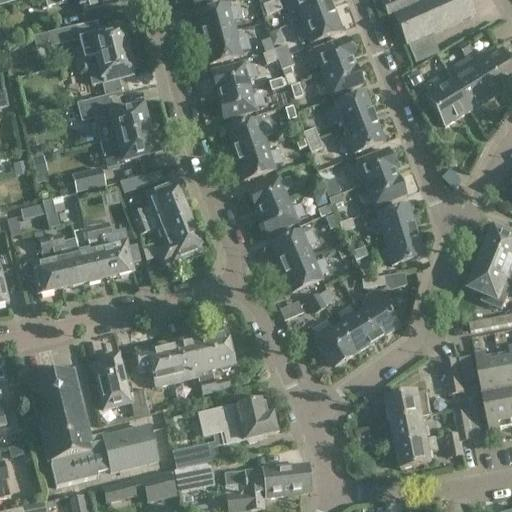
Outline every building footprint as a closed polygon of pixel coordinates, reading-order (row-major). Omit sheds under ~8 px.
[(43,0),(46,9),(68,3),(68,2),(67,0),(43,0)] [(67,0),(68,2),(74,0),(79,0),(83,12),(115,4),(114,1),(114,0),(67,0)] [(289,15),(297,12),(301,20),(332,8),(328,0),(291,0),(284,3),(289,15)] [(379,0),(387,17),(393,14),(418,6),(417,4),(415,0),(390,0),(391,0),(390,0),(379,0)] [(473,17),(465,0),(431,0),(418,6),(393,14),(394,16),(407,46),(473,17)] [(277,1),(263,6),(267,16),(281,11),(277,1)] [(238,8),(229,10),(228,6),(196,14),(202,40),(235,32),(232,23),(241,21),(238,8)] [(300,44),(309,41),(310,45),(341,33),(332,8),(301,20),(304,29),(296,32),(300,44)] [(76,65),(87,62),(96,60),(127,52),(121,28),(78,39),(75,28),(47,35),(50,47),(79,40),(81,51),(73,54),(76,65)] [(241,57),(240,53),(249,51),(246,38),(237,41),(235,32),(202,40),(209,66),(241,57)] [(313,52),(314,56),(306,59),(310,70),(318,67),(322,76),(353,64),(344,40),(313,52)] [(277,60),(281,70),(290,67),(293,66),(285,45),(273,50),(277,60)] [(464,57),(470,53),(465,45),(458,49),(464,57)] [(261,54),(265,65),(277,60),(273,50),(261,54)] [(133,76),(127,52),(96,60),(87,62),(90,71),(88,72),(92,87),(102,84),(105,97),(120,93),(117,80),(133,76)] [(460,64),(465,74),(471,70),(472,71),(473,70),(481,82),(493,75),(503,92),(511,87),(511,71),(500,52),(478,65),(473,57),(460,64)] [(78,74),(88,72),(90,71),(87,62),(76,65),(78,74)] [(321,98),(329,95),(331,99),(362,87),(353,64),(322,76),(325,84),(317,87),(321,98)] [(471,70),(465,74),(460,64),(447,73),(452,81),(452,82),(471,112),(503,92),(493,75),(481,82),(473,70),(472,71),(471,70)] [(253,67),(244,69),(243,65),(211,73),(217,97),(249,89),(247,80),(256,78),(253,67)] [(290,67),(281,70),(283,76),(292,73),(290,67)] [(416,74),(407,78),(413,88),(421,83),(416,74)] [(471,112),(452,82),(441,88),(435,80),(423,87),(429,96),(425,98),(444,129),(471,112)] [(272,92),(283,89),(281,81),(269,84),(272,92)] [(294,99),(302,96),(298,84),(290,87),(294,99)] [(260,96),(252,98),(249,89),(217,97),(223,122),(256,113),(255,109),(263,107),(260,96)] [(327,114),(323,116),(327,126),(331,124),(331,125),(340,122),(343,131),(374,119),(365,94),(334,106),(335,110),(327,113),(327,114)] [(93,120),(95,130),(102,129),(106,143),(108,143),(116,140),(150,131),(147,117),(144,118),(141,108),(111,116),(107,98),(77,106),(82,122),(93,120)] [(292,107),(284,109),(288,120),(295,118),(292,107)] [(343,155),(351,151),(353,156),(384,144),(374,119),(343,131),(346,139),(338,143),(343,155)] [(267,122),(259,125),(257,121),(226,131),(234,157),(266,146),(263,137),(271,134),(267,122)] [(106,143),(100,144),(104,158),(103,158),(106,170),(123,165),(123,163),(154,155),(151,145),(154,145),(150,131),(116,140),(108,143),(106,143)] [(318,141),(314,131),(303,135),(307,145),(318,141)] [(294,138),(298,150),(305,147),(301,136),(294,138)] [(307,145),(311,155),(322,150),(318,141),(307,145)] [(274,171),(273,167),(281,164),(277,152),(269,155),(266,146),(234,157),(243,182),(274,171)] [(353,181),(361,178),(364,187),(396,175),(387,151),(356,163),(357,167),(349,170),(353,181)] [(100,170),(72,178),(76,193),(105,186),(100,170)] [(364,209),(372,206),(373,210),(405,198),(396,175),(364,187),(368,195),(360,198),(364,209)] [(288,179),(279,183),(278,179),(247,192),(257,215),(288,202),(284,194),(292,190),(288,179)] [(339,194),(334,181),(323,185),(328,198),(339,194)] [(184,207),(174,184),(145,196),(150,208),(142,212),(141,211),(130,215),(135,226),(184,207)] [(328,199),(331,207),(343,203),(339,195),(328,199)] [(52,202),(42,204),(45,215),(55,213),(52,202)] [(297,225),(296,221),(304,218),(299,207),(291,210),(288,202),(257,215),(267,238),(297,225)] [(320,219),(331,214),(328,206),(317,211),(320,219)] [(192,229),(184,207),(135,226),(139,238),(150,233),(150,232),(158,229),(163,241),(192,229)] [(372,236),(381,233),(383,242),(415,233),(408,207),(376,217),(377,221),(368,223),(372,236)] [(106,215),(94,218),(96,228),(109,279),(133,274),(125,243),(113,246),(106,215)] [(40,218),(19,223),(22,234),(43,229),(40,218)] [(337,228),(333,218),(325,220),(329,231),(337,228)] [(339,224),(342,232),(354,228),(351,220),(339,224)] [(94,250),(78,254),(85,285),(109,279),(96,228),(85,231),(89,246),(93,245),(94,250)] [(154,251),(157,259),(160,267),(172,262),(172,264),(201,252),(192,229),(163,241),(165,246),(154,251)] [(511,236),(495,229),(492,237),(489,238),(486,244),(487,247),(486,250),(511,260),(511,236)] [(311,257),(308,248),(316,245),(311,233),(303,236),(301,232),(270,246),(281,270),(311,257)] [(381,266),(389,263),(391,268),(423,258),(415,233),(383,242),(386,251),(377,253),(381,266)] [(27,267),(24,269),(26,277),(30,278),(33,277),(38,296),(62,291),(50,239),(43,241),(41,234),(34,235),(35,243),(38,242),(43,263),(27,267)] [(61,237),(50,239),(62,291),(85,285),(78,254),(75,241),(63,243),(61,237)] [(344,244),(336,248),(341,259),(349,256),(344,244)] [(351,252),(354,261),(367,256),(363,248),(351,252)] [(511,272),(511,268),(511,260),(486,250),(485,252),(482,254),(480,260),(481,263),(478,270),(507,282),(511,284),(511,272)] [(322,281),(320,277),(328,274),(323,262),(315,265),(311,257),(281,270),(291,294),(322,281)] [(510,295),(511,290),(511,284),(507,282),(478,270),(475,277),(472,278),(470,285),(471,287),(469,291),(485,297),(482,303),(501,311),(508,294),(510,295)] [(361,282),(363,290),(384,287),(383,279),(361,282)] [(325,293),(317,298),(324,308),(331,304),(325,293)] [(325,310),(324,308),(317,298),(316,296),(307,302),(315,315),(325,310)] [(376,343),(398,329),(381,301),(377,303),(372,296),(360,303),(365,310),(358,314),(376,343)] [(358,314),(354,317),(349,310),(338,316),(342,324),(336,328),(353,357),(376,343),(358,314)] [(511,315),(469,325),(471,334),(511,325),(511,315)] [(336,328),(331,331),(326,323),(313,332),(317,339),(313,342),(328,367),(329,367),(334,368),(353,357),(336,328)] [(206,374),(211,372),(219,371),(222,373),(229,371),(230,368),(234,367),(225,333),(197,340),(202,357),(206,374)] [(197,340),(197,336),(164,344),(173,385),(191,381),(186,361),(202,357),(197,340)] [(164,344),(134,351),(139,374),(151,371),(156,389),(173,385),(164,344)] [(511,349),(509,350),(510,355),(486,359),(485,354),(475,356),(481,388),(490,387),(493,403),(484,405),(491,437),(500,435),(500,430),(511,427),(511,349)] [(111,399),(127,395),(118,355),(102,359),(111,399)] [(191,381),(197,379),(201,397),(216,394),(214,385),(211,372),(206,374),(202,357),(186,361),(191,381)] [(459,361),(463,384),(475,382),(470,358),(459,361)] [(463,394),(457,361),(444,364),(450,396),(463,394)] [(110,472),(110,474),(158,462),(149,429),(102,441),(103,443),(90,446),(72,372),(55,376),(56,380),(47,382),(46,378),(29,382),(49,464),(50,464),(51,467),(50,467),(55,489),(98,479),(97,475),(110,472)] [(227,382),(214,385),(216,394),(229,391),(227,382)] [(133,418),(148,415),(142,392),(127,395),(133,418)] [(392,424),(422,418),(422,419),(432,417),(427,393),(417,395),(417,394),(387,400),(392,424)] [(464,399),(466,409),(467,409),(473,440),(482,439),(474,397),(464,399)] [(273,417),(266,418),(262,401),(198,416),(203,438),(219,434),(222,447),(245,442),(248,445),(256,443),(257,439),(277,434),(273,417)] [(473,441),(473,440),(467,409),(466,409),(454,412),(458,435),(459,435),(461,444),(473,441)] [(19,412),(7,415),(12,435),(24,432),(19,412)] [(396,447),(426,441),(422,419),(422,418),(392,424),(396,447)] [(459,435),(458,435),(446,438),(450,459),(463,457),(461,444),(459,435)] [(436,440),(426,441),(396,447),(401,471),(431,465),(429,453),(438,451),(436,440)] [(22,447),(8,450),(10,459),(24,456),(22,447)] [(176,471),(218,461),(215,447),(204,447),(172,455),(176,471)] [(213,487),(209,465),(171,472),(177,495),(213,487)] [(224,476),(218,477),(219,488),(225,487),(227,511),(255,511),(263,511),(262,501),(310,496),(306,467),(224,476)] [(101,490),(105,505),(143,496),(145,505),(175,497),(169,473),(101,490)] [(85,497),(71,500),(73,511),(87,508),(85,497)]
